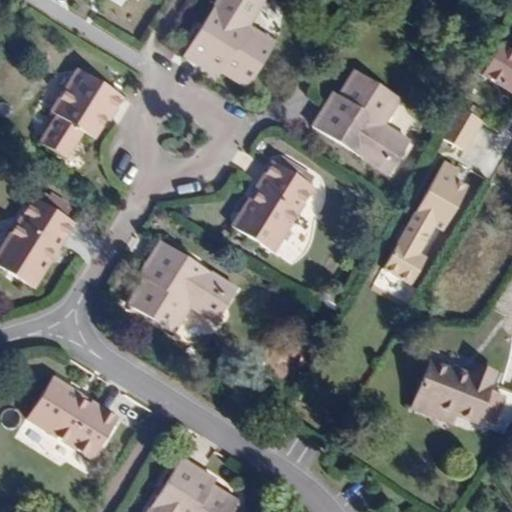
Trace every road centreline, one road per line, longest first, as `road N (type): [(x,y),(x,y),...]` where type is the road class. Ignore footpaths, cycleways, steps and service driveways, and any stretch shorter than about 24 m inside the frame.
road 1 (residential): [(64,330),(314,495),(326,511)]
road 2 (residential): [(157,177),(204,178),(235,123),(165,81)]
road 3 (unknown): [(153,101),(0,4)]
road 4 (residential): [(64,330),(157,177)]
